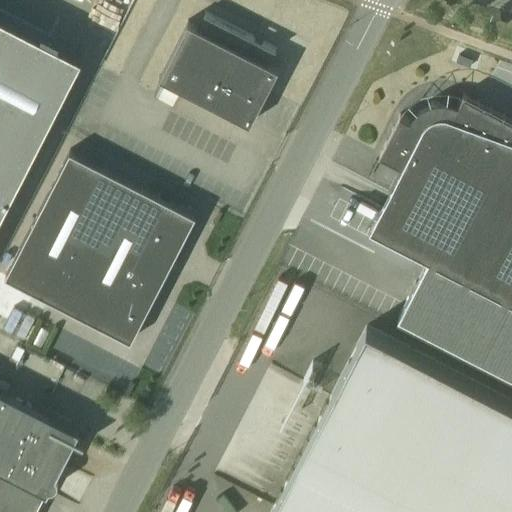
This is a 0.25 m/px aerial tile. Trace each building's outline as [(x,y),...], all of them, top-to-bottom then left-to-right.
[(109,13),(121,19),(129,0),(101,0),(101,1),(112,6),(109,13)] [(0,213),(82,55),(0,12),(0,213)] [(279,66),(188,20),(160,75),(250,122),(279,66)] [(380,207),(370,227),(428,257),(398,315),(511,373),(511,117),(464,92),(459,102),(456,101),(452,100),(449,99),(446,99),(443,99),(439,99),(436,99),(433,100),(430,101),(427,102),(424,104),(421,106),(418,108),(416,110),(414,112),(412,115),(410,118),(400,113),(379,153),(402,165),(389,191),(404,199),(396,215),(380,207)] [(196,213),(70,149),(5,274),(131,339),(196,213)] [(511,511),(511,400),(366,325),(331,394),(302,449),(424,511),(511,511)] [(79,429),(0,387),(0,511),(34,511),(46,490),(47,491),(50,487),(51,487),(52,486),(55,485),(56,484),(57,483),(58,482),(58,480),(59,479),(59,477),(58,475),(58,474),(57,472),(75,437),(84,442),(85,441),(76,436),(79,429)] [(424,511),(302,449),(270,511),(424,511)]
